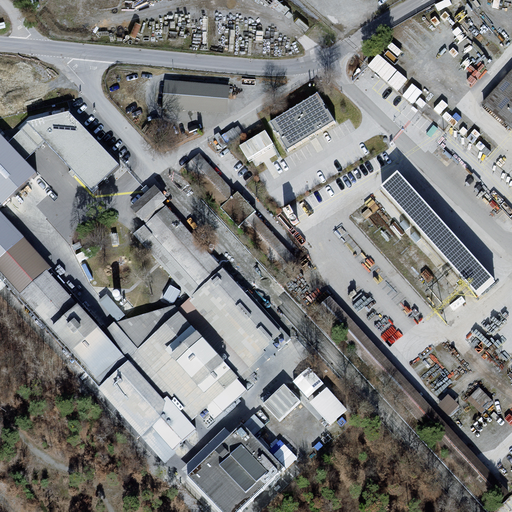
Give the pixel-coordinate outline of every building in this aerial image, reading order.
[(511,74),(485,104),(511,127),(511,74)] [(229,88),(165,82),(163,111),(228,115),(229,88)] [(318,95),(267,125),(285,155),(336,125),(318,95)] [(267,130),(240,144),(248,160),(275,146),(267,130)] [(91,144),(37,194),(60,222),(116,173),(91,144)] [(198,156),(183,170),(281,275),(297,262),(255,212),(235,195),(198,156)] [(396,175),(379,192),(476,300),(493,284),(396,175)] [(223,271),(166,210),(135,241),(191,302),(223,271)] [(78,308),(25,243),(0,263),(0,274),(50,334),(78,308)] [(245,297),(223,271),(184,309),(142,350),(100,391),(146,442),(154,434),(172,454),(197,433),(190,426),(206,413),(214,424),(256,386),(251,381),(292,343),(248,293),(245,297)] [(118,321),(126,315),(108,292),(100,299),(118,321)] [(506,492),(329,300),(313,315),(492,505),(506,492)] [(50,334),(100,391),(184,309),(116,326),(105,336),(78,308),(50,334)] [(263,403),(280,420),(301,400),(285,383),(263,403)] [(327,386),(310,402),(331,424),(348,408),(327,386)] [(468,397),(482,410),(493,399),(479,386),(468,397)] [(439,402),(449,414),(460,404),(449,392),(439,402)] [(243,511),(285,473),(242,429),(232,438),(225,433),(182,473),(187,482),(215,511),(243,511)]
